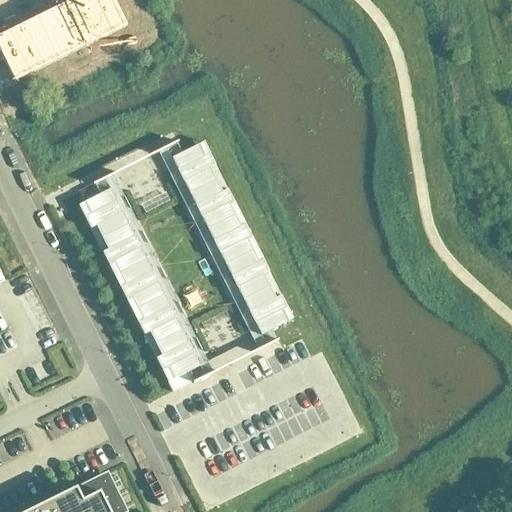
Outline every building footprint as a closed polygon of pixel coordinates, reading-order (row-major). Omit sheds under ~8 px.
[(0,84),(2,88),(14,82),(126,26),(113,0),(71,0),(0,35),(0,84)] [(183,153),(171,159),(260,336),(273,329),(287,322),(281,310),(286,308),(280,296),(275,299),(263,275),(268,272),(262,261),(257,263),(245,240),(251,237),(245,225),(239,228),(227,204),(233,202),(227,190),(221,193),(209,169),(215,166),(209,155),(203,157),(197,145),(183,153)] [(109,187),(83,203),(89,215),(84,217),(90,229),(95,226),(107,250),(102,253),(108,265),(113,262),(125,285),(119,288),(125,300),(131,297),(143,321),(137,323),(143,335),(149,333),(160,356),(155,359),(161,371),(166,368),(171,378),(166,380),(171,390),(192,379),(187,370),(198,364),(109,187)] [(120,511),(101,474),(57,497),(24,511),(120,511)] [(142,511),(167,507),(165,493),(140,497),(142,511)]
